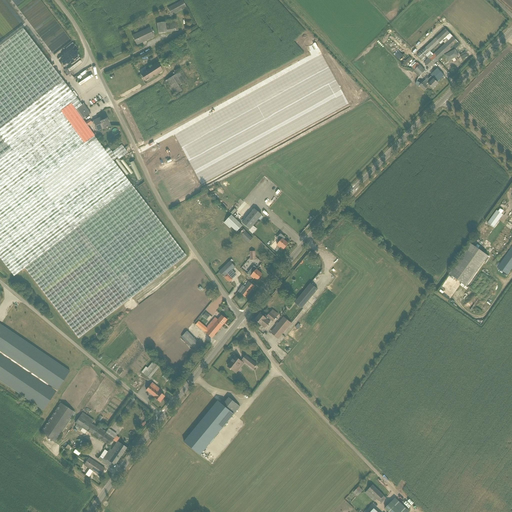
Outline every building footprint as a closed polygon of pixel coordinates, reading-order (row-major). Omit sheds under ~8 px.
[(69,42),(71,41),(40,0),(20,0),(19,1),(18,0),(16,2),(61,65),(79,52),(74,44),(72,46),(69,42)] [(170,15),(186,8),(181,0),(166,7),(170,15)] [(178,31),(176,20),(157,23),(158,34),(178,31)] [(78,108),(82,105),(23,28),(0,45),(0,156),(71,103),(83,119),(84,118),(81,115),(82,114),(78,108)] [(149,28),(132,36),(136,45),(154,37),(149,28)] [(425,48),(425,49),(418,55),(421,59),(439,42),(439,43),(449,33),(446,29),(435,39),(425,48)] [(458,42),(453,37),(431,57),(430,56),(428,58),(429,58),(424,63),(429,68),(437,61),(437,62),(458,42)] [(455,50),(445,55),(448,61),(458,56),(455,50)] [(410,57),(403,64),(405,67),(412,60),(410,57)] [(158,63),(140,74),(145,82),(163,71),(158,63)] [(425,71),(420,65),(415,70),(420,76),(425,71)] [(444,75),(438,69),(435,71),(436,72),(432,76),(438,82),(440,79),(441,77),(442,78),(444,75)] [(182,70),(164,79),(173,95),(182,90),(179,85),(188,80),(182,70)] [(429,84),(433,89),(438,83),(431,77),(428,79),(428,78),(420,86),(424,90),(428,87),(426,86),(428,84),(429,84)] [(79,338),(186,256),(112,160),(116,157),(112,152),(108,147),(104,150),(94,136),(95,136),(83,119),(71,103),(0,156),(0,258),(14,276),(25,268),(79,338)] [(81,115),(84,118),(91,113),(84,104),(82,105),(78,108),(82,114),(81,115)] [(93,121),(96,128),(102,125),(104,129),(110,126),(107,119),(101,122),(99,118),(93,121)] [(119,159),(127,153),(121,145),(112,152),(116,157),(117,157),(119,159)] [(133,160),(129,162),(137,180),(141,178),(133,160)] [(262,215),(255,209),(242,223),(250,230),(262,215)] [(498,212),(497,211),(487,224),(493,228),(502,215),(502,214),(498,212)] [(232,215),(226,221),(237,232),(243,226),(232,215)] [(511,233),(511,216),(509,221),(507,220),(505,223),(507,224),(491,246),(499,252),(511,233)] [(248,243),(252,238),(245,232),(241,236),(248,243)] [(281,247),(284,249),(288,244),(283,240),(285,238),(281,234),(277,239),(280,242),(277,245),(280,248),(281,247)] [(467,287),(488,256),(471,243),(449,274),(467,287)] [(508,275),(511,268),(511,247),(497,268),(508,275)] [(230,262),(219,272),(224,277),(235,267),(230,262)] [(255,278),(258,280),(262,275),(257,270),(258,269),(254,266),(248,273),(254,279),(255,278)] [(250,292),(254,286),(249,282),(245,288),(242,286),(238,291),(241,293),(240,293),(246,297),(250,292)] [(318,289),(311,283),(295,303),(302,308),(318,289)] [(263,316),(261,314),(255,320),(261,325),(265,328),(270,322),(271,320),(273,322),(276,318),(270,313),(267,316),(266,315),(264,315),(263,316)] [(218,320),(215,318),(204,331),(212,338),(214,335),(228,320),(222,315),(218,320)] [(282,334),(288,327),(281,321),(275,329),(282,334)] [(0,380),(43,409),(69,371),(0,324),(0,380)] [(200,345),(187,331),(181,336),(194,351),(200,345)] [(246,356),(242,360),(254,369),(257,365),(246,356)] [(234,372),(242,362),(235,357),(228,366),(234,372)] [(141,372),(148,378),(158,367),(152,362),(147,368),(146,367),(141,372)] [(159,402),(164,396),(159,392),(160,390),(152,383),(146,390),(154,397),(153,397),(159,402)] [(229,397),(223,405),(234,414),(240,407),(229,397)] [(60,403),(40,433),(55,442),(75,413),(60,403)] [(114,439),(80,416),(75,423),(109,446),(114,439)] [(127,448),(117,441),(111,450),(109,453),(108,452),(102,461),(113,468),(127,448)] [(84,465),(100,476),(105,469),(89,458),(84,465)] [(386,498),(372,485),(368,490),(373,496),(371,498),(375,502),(377,499),(379,501),(381,503),(386,498)] [(356,495),(361,490),(359,487),(353,492),(356,495)] [(400,511),(391,502),(385,508),(389,511),(400,511)]
